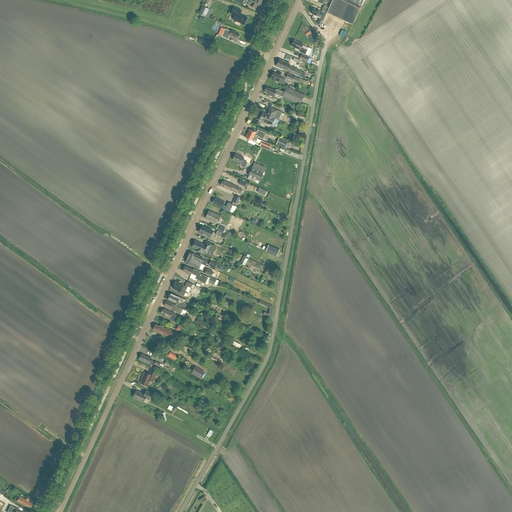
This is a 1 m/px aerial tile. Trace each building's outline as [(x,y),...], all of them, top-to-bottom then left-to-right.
[(327,12),(353,24),(360,8),(347,0),(332,0),(332,2),(327,12)] [(199,13),(201,14),(201,15),(203,15),(205,16),(206,16),(209,9),(203,6),(199,13)] [(248,18),(240,14),(241,11),(240,10),(234,7),(231,13),(235,15),(233,20),(236,21),(235,23),(236,24),(239,25),(240,25),(240,23),(244,25),(248,18)] [(322,21),(325,14),(314,8),(311,14),(320,18),(319,20),(322,21)] [(343,28),(340,34),(345,37),(349,30),(343,28)] [(231,31),(225,29),(222,36),(227,39),(228,35),(233,37),(233,36),(238,39),(240,35),(236,33),(236,32),(232,30),(231,31)] [(306,54),(308,49),(302,47),(303,44),(295,40),(292,46),(296,47),(295,49),(296,50),(300,52),(300,51),(306,54)] [(300,76),(302,71),(290,66),(290,64),(280,59),(277,65),(287,70),(300,76)] [(283,84),(285,79),(282,77),(282,76),(274,72),(271,77),(276,79),(275,80),(283,84)] [(305,95),(287,87),(284,92),(277,89),(276,90),(271,88),(270,89),(267,87),(265,91),(270,93),(269,94),(274,97),(276,93),(283,97),(283,96),(301,104),(305,95)] [(270,125),(277,111),(270,107),(267,114),(263,113),(259,120),(270,125)] [(250,130),(248,134),(255,138),(256,138),(257,136),(259,137),(264,140),(266,134),(261,132),(258,131),(257,134),(250,130)] [(302,131),(295,130),(292,142),(298,143),(302,131)] [(255,140),(256,138),(248,134),(246,139),(256,143),(257,141),(255,140)] [(285,148),(288,142),(279,138),(276,144),(285,148)] [(243,160),(244,158),(235,154),(233,160),(241,164),(240,165),(245,168),(247,162),(243,160)] [(248,176),(260,181),(266,168),(255,162),(248,176)] [(240,188),(225,181),(224,182),(223,181),(221,186),(230,190),(237,193),(240,188)] [(266,196),(268,192),(259,188),(257,192),(266,196)] [(224,202),(217,199),(216,200),(215,199),(214,199),(213,203),(218,206),(218,207),(221,209),(222,208),(225,209),(225,210),(230,212),(233,205),(228,203),(226,206),(223,205),(224,202)] [(217,223),(220,216),(209,211),(206,218),(217,223)] [(224,232),(226,228),(219,224),(216,229),(224,233),(224,232)] [(210,238),(213,231),(202,226),(199,232),(210,238)] [(197,249),(196,251),(202,254),(203,252),(207,254),(206,255),(210,257),(215,246),(212,245),(206,242),(204,245),(195,241),(192,247),(197,249)] [(198,262),(202,264),(204,259),(198,256),(198,258),(196,258),(197,256),(190,252),(187,257),(198,262)] [(245,265),(247,260),(248,259),(243,256),(240,262),(245,265)] [(199,269),(202,264),(198,262),(187,257),(185,262),(192,266),(193,265),(194,265),(194,266),(199,269)] [(215,268),(218,263),(211,260),(209,265),(215,268)] [(193,270),(185,267),(183,271),(186,273),(186,274),(191,276),(192,274),(197,276),(195,279),(205,284),(208,277),(200,273),(200,272),(193,269),(193,270)] [(184,288),(183,288),(184,286),(175,282),(172,288),(180,292),(179,294),(184,296),(188,287),(191,288),(193,285),(187,282),(184,288)] [(180,297),(171,293),(171,295),(169,294),(167,299),(179,304),(179,305),(186,308),(187,305),(185,304),(187,301),(180,297)] [(271,317),(273,306),(259,300),(258,303),(269,308),(268,313),(264,311),(263,314),(271,317)] [(181,315),(183,310),(176,306),(173,304),(166,301),(164,306),(171,309),(174,311),(173,311),(181,315)] [(173,313),(164,309),(164,310),(162,309),(160,314),(165,316),(165,317),(176,322),(179,316),(172,313),(173,313)] [(198,318),(195,322),(204,327),(206,322),(198,318)] [(186,335),(189,329),(179,324),(176,330),(186,335)] [(159,326),(155,325),(153,330),(157,331),(157,332),(168,337),(173,339),(176,333),(167,328),(166,329),(159,326)] [(253,357),(256,352),(249,349),(247,353),(253,357)] [(151,366),(153,361),(151,360),(151,359),(141,354),(139,360),(149,364),(148,365),(151,366)] [(201,379),(205,372),(195,366),(191,373),(201,379)] [(153,382),(157,373),(151,371),(149,374),(145,372),(143,377),(140,383),(147,386),(150,381),(153,382)] [(144,395),(136,391),(133,398),(144,403),(146,398),(150,400),(152,394),(146,391),(144,395)] [(17,502),(29,508),(32,503),(25,500),(19,497),(17,502)]
